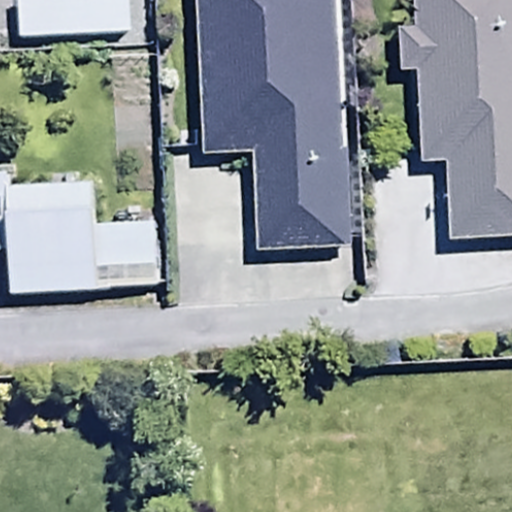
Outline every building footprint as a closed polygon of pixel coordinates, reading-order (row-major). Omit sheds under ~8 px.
[(12,0),(13,45),(133,43),(132,0),(12,0)] [(328,0),(191,0),(198,162),(247,160),(250,255),(338,252),(328,0)] [(511,0),(407,0),(409,40),(395,40),(396,77),(412,76),(416,169),(442,168),(445,243),(511,240),(511,0)] [(8,182),(0,181),(0,257),(1,258),(2,303),(107,301),(107,293),(152,293),(151,231),(91,231),(91,191),(8,192),(8,182)] [(370,511),(368,442),(221,448),(223,511),(370,511)]
